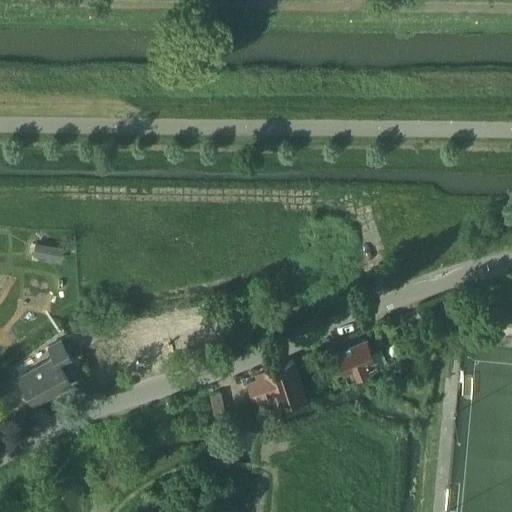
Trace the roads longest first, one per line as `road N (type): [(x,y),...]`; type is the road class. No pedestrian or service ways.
road 1 (unclassified): [(0,456),(107,402),(268,355),(456,275),(511,264)]
road 2 (track): [(381,306),(359,229),(341,205),(275,195),(64,193)]
